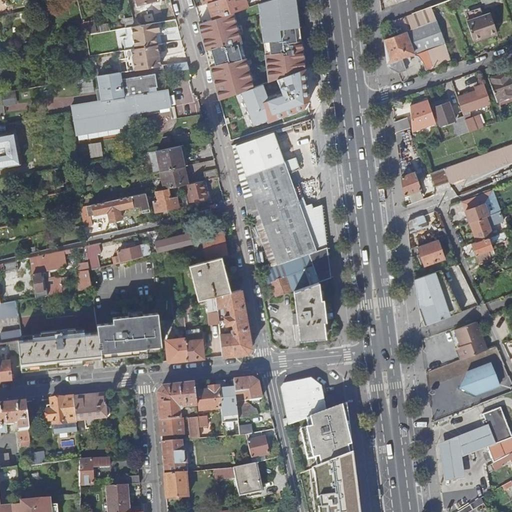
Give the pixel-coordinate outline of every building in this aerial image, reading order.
[(216,0),(207,3),(212,20),(232,13),(247,8),(244,0),(216,0)] [(269,0),(262,3),(257,4),(258,14),(263,47),(266,46),(267,51),(263,51),(268,82),(277,80),(288,75),(305,69),(296,0),(269,0)] [(451,61),(431,7),(392,21),(397,35),(394,36),(388,38),(384,39),(388,67),(398,72),(398,74),(400,73),(400,72),(406,70),(402,60),(403,59),(415,55),(420,57),(424,64),(426,71),(451,61)] [(488,37),(497,33),(490,14),(483,16),(481,8),(467,13),(470,20),(467,21),(473,40),(487,36),(488,37)] [(241,49),(232,13),(212,20),(204,22),(197,25),(201,40),(206,55),(218,101),(241,92),(252,88),(243,53),(240,54),(239,50),(241,49)] [(84,23),(86,35),(110,31),(109,24),(95,26),(94,22),(84,23)] [(135,49),(157,45),(155,32),(160,32),(158,23),(135,27),(131,27),(135,49)] [(498,36),(497,33),(488,37),(487,36),(473,40),(475,44),(498,36)] [(136,70),(161,66),(160,58),(157,59),(157,56),(159,52),(158,45),(157,45),(135,49),(131,49),(136,70)] [(57,57),(49,59),(51,68),(59,67),(57,57)] [(189,69),(188,62),(167,65),(169,72),(189,69)] [(288,75),(277,80),(282,95),(306,81),(305,69),(288,75)] [(511,78),(510,72),(489,80),(497,102),(511,96),(511,78)] [(122,79),(121,73),(99,76),(101,90),(103,101),(101,101),(73,106),(77,130),(120,123),(121,128),(142,125),(140,112),(170,107),(167,90),(158,92),(152,93),(151,89),(158,87),(155,74),(122,79)] [(294,104),(303,100),(309,100),(308,93),(306,81),(282,95),(268,100),(263,84),(252,88),(241,92),(249,111),(252,124),(296,107),(294,104)] [(486,89),(458,99),(463,114),(491,104),(486,89)] [(431,109),(428,99),(411,106),(413,131),(436,122),(434,118),(431,109)] [(449,103),(431,109),(434,118),(438,117),(441,125),(455,121),(449,103)] [(466,118),(470,131),(485,126),(481,113),(466,118)] [(407,118),(395,122),(396,133),(409,128),(407,118)] [(455,124),(459,136),(470,132),(466,120),(465,118),(458,120),(459,123),(455,124)] [(78,135),(121,128),(120,123),(77,130),(78,135)] [(234,145),(245,176),(283,162),(272,132),(234,145)] [(14,133),(0,135),(0,148),(4,148),(5,154),(0,155),(0,168),(19,165),(14,133)] [(404,138),(397,140),(399,157),(408,154),(404,138)] [(92,155),(103,154),(102,141),(90,143),(92,155)] [(184,166),(188,165),(183,145),(157,151),(161,171),(184,166)] [(231,146),(243,195),(250,192),(234,145),(231,146)] [(296,169),(293,159),(283,163),(287,174),(296,169)] [(243,195),(248,219),(259,215),(302,200),(297,186),(291,188),(287,174),(283,163),(245,176),(250,192),(243,195)] [(164,189),(184,185),(185,185),(187,184),(184,166),(161,171),(164,189)] [(213,178),(219,177),(216,169),(205,172),(206,180),(213,178)] [(448,182),(444,169),(430,174),(435,187),(448,182)] [(402,178),(404,196),(420,190),(414,173),(402,178)] [(209,198),(205,180),(187,184),(185,185),(189,202),(209,198)] [(170,198),(168,189),(156,191),(158,201),(154,202),(156,211),(179,206),(176,197),(170,198)] [(492,192),(481,197),(484,205),(495,200),(492,192)] [(142,212),(150,210),(146,193),(81,207),(81,209),(81,210),(85,227),(93,225),(91,216),(108,212),(110,221),(121,219),(119,209),(132,207),(132,205),(140,203),(142,212)] [(465,212),(469,222),(470,222),(486,216),(500,211),(495,200),(484,205),(481,197),(465,203),(468,211),(465,212)] [(302,200),(259,215),(277,265),(326,247),(323,222),(321,206),(312,209),(310,205),(305,206),(302,200)] [(407,220),(411,233),(430,227),(426,214),(407,220)] [(486,216),(470,222),(477,242),(492,237),(486,216)] [(477,242),(471,245),(474,252),(475,256),(493,250),(491,245),(498,242),(498,241),(500,240),(504,241),(506,245),(510,243),(506,232),(492,237),(477,242)] [(200,237),(200,240),(203,240),(203,244),(206,258),(226,255),(223,233),(200,237)] [(192,244),(189,234),(154,243),(157,253),(192,244)] [(436,241),(417,247),(424,266),(443,260),(436,241)] [(148,244),(139,245),(140,246),(142,257),(150,255),(148,244)] [(93,258),(91,245),(85,246),(88,264),(94,262),(93,258)] [(117,257),(94,262),(88,264),(89,271),(142,257),(140,246),(119,251),(120,257),(118,258),(117,257)] [(277,265),(262,270),(263,271),(314,253),(323,280),(330,278),(326,247),(277,265)] [(493,250),(475,256),(478,265),(496,259),(493,250)] [(65,268),(63,251),(29,258),(31,272),(45,270),(45,271),(65,268)] [(314,253),(263,271),(269,291),(273,290),(276,297),(293,291),(296,290),(291,277),(307,272),(312,284),(318,282),(323,280),(314,253)] [(31,272),(29,258),(17,261),(20,283),(0,287),(0,302),(0,304),(15,301),(35,298),(32,275),(31,272)] [(216,297),(229,293),(228,286),(229,286),(222,258),(189,266),(198,302),(207,299),(216,297)] [(416,302),(418,303),(451,291),(441,270),(414,280),(416,302)] [(91,286),(89,271),(79,273),(80,283),(77,284),(78,291),(86,289),(91,286)] [(32,275),(35,298),(65,293),(64,287),(66,287),(65,278),(43,282),(44,290),(43,291),(40,274),(32,275)] [(321,302),(318,282),(312,284),(296,290),(293,291),(296,314),(293,315),(293,325),(298,325),(300,341),(325,338),(324,324),(327,324),(325,302),(321,302)] [(242,354),(250,345),(241,290),(229,293),(216,297),(217,307),(227,306),(227,310),(230,310),(230,317),(224,318),(225,326),(232,325),(233,330),(231,330),(231,334),(219,335),(222,357),(242,354)] [(422,307),(428,324),(462,312),(451,291),(418,303),(422,307)] [(217,312),(217,307),(216,297),(207,299),(208,313),(217,312)] [(0,303),(0,315),(17,314),(15,301),(0,304),(0,303)] [(18,354),(21,373),(56,369),(56,367),(66,366),(66,368),(83,367),(83,365),(84,365),(83,360),(101,358),(96,325),(94,308),(17,315),(20,331),(21,340),(17,341),(18,354)] [(159,346),(161,346),(157,313),(142,314),(128,315),(112,317),(112,322),(114,336),(117,336),(119,351),(123,351),(123,355),(146,353),(146,351),(146,347),(159,346)] [(115,356),(123,355),(123,351),(119,351),(117,336),(114,336),(112,322),(96,325),(101,358),(103,357),(115,356)] [(459,348),(463,359),(487,350),(476,322),(455,330),(461,347),(459,348)] [(0,343),(8,342),(17,341),(21,340),(20,331),(0,334),(0,343)] [(186,346),(187,360),(203,358),(201,340),(200,340),(199,335),(185,336),(185,339),(186,346)] [(166,341),(168,362),(175,361),(187,360),(186,346),(185,339),(166,341)] [(10,355),(18,354),(17,341),(8,342),(10,355)] [(251,348),(250,345),(242,354),(246,354),(251,348)] [(0,379),(10,379),(8,360),(0,361),(0,379)] [(490,365),(467,373),(462,390),(479,395),(502,386),(490,365)] [(232,381),(233,388),(236,407),(242,406),(241,395),(244,395),(245,402),(262,399),(258,383),(251,379),(232,381)] [(306,419),(325,412),(320,387),(309,379),(282,385),(280,388),(283,402),(291,400),(295,417),(286,419),(288,426),(306,419)] [(224,381),(215,382),(215,387),(208,388),(208,391),(197,392),(199,411),(208,411),(211,410),(220,409),(222,423),(226,423),(226,425),(229,425),(229,423),(234,422),(236,436),(239,436),(236,407),(233,388),(225,389),(224,381)] [(195,407),(193,385),(162,388),(157,393),(159,421),(181,419),(181,417),(179,417),(178,410),(181,410),(183,408),(195,407)] [(104,407),(103,394),(73,397),(75,422),(84,421),(85,429),(104,427),(103,419),(106,418),(107,417),(109,414),(109,409),(106,407),(104,407)] [(73,397),(50,400),(50,406),(46,407),(46,411),(45,411),(46,421),(52,421),(52,424),(75,422),(73,397)] [(291,400),(283,402),(286,419),(295,417),(291,400)] [(21,447),(30,446),(25,402),(0,404),(0,433),(6,433),(6,425),(13,424),(13,423),(17,423),(20,447),(21,447)] [(352,454),(346,404),(325,412),(306,419),(308,428),(300,430),(307,459),(315,457),(317,467),(352,454)] [(486,447),(493,464),(498,461),(504,458),(506,457),(511,453),(511,440),(500,409),(482,416),(486,426),(487,428),(487,431),(492,444),(486,447)] [(188,418),(191,440),(199,439),(198,426),(208,425),(207,416),(188,418)] [(181,419),(159,421),(160,436),(183,434),(181,419)] [(240,435),(252,433),(251,425),(239,427),(240,435)] [(202,437),(211,436),(210,426),(201,427),(202,437)] [(460,457),(486,447),(492,444),(487,431),(487,428),(486,426),(438,445),(443,482),(462,479),(460,457)] [(262,438),(261,433),(246,435),(250,458),(268,454),(264,437),(262,438)] [(33,442),(35,453),(42,452),(41,441),(33,442)] [(182,441),(161,442),(164,475),(185,473),(187,473),(186,450),(183,450),(182,441)] [(21,447),(23,466),(32,465),(30,446),(21,447)] [(36,464),(43,463),(42,452),(35,453),(36,464)] [(358,511),(352,454),(317,467),(310,470),(316,511),(358,511)] [(0,469),(11,468),(9,455),(0,456),(0,469)] [(214,471),(230,469),(229,456),(204,458),(205,471),(214,471)] [(108,457),(91,458),(92,468),(108,467),(108,457)] [(92,468),(91,458),(80,459),(79,485),(93,484),(92,468)] [(261,491),(254,463),(252,464),(232,469),(239,497),(261,491)] [(0,504),(0,501),(0,500),(0,483),(9,482),(10,487),(17,486),(15,467),(11,468),(0,469),(0,504)] [(185,473),(164,475),(166,497),(175,497),(176,500),(187,499),(185,473)] [(127,485),(139,484),(138,476),(118,477),(118,486),(127,485)] [(511,481),(502,487),(504,491),(511,486),(511,481)] [(128,511),(127,485),(118,486),(107,487),(108,511),(128,511)] [(51,511),(51,503),(50,495),(19,500),(19,503),(0,504),(0,511),(51,511)] [(480,498),(468,505),(457,511),(469,511),(472,511),(483,504),(480,498)]
